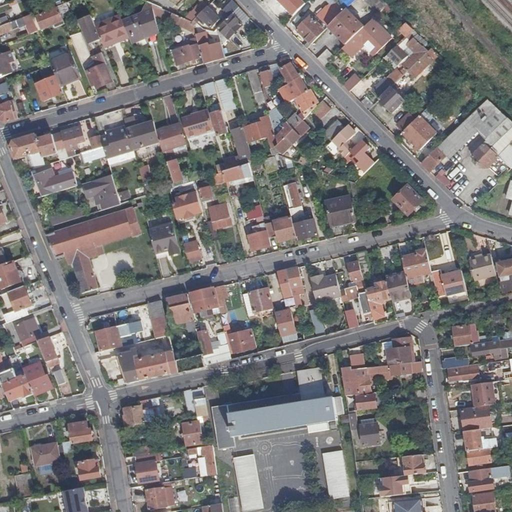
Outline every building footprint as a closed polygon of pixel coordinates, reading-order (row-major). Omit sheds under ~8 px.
[(144,0),(143,1),(147,3),(153,5),(163,9),(166,0),(144,0)] [(357,0),(334,0),(338,3),(330,10),(329,9),(318,18),(315,15),(313,17),(298,31),(312,45),(330,28),(348,10),(357,0)] [(386,9),(389,6),(383,0),(365,0),(380,14),(386,9)] [(241,8),(234,1),(224,11),(231,18),(233,16),(241,8)] [(194,22),(209,8),(204,2),(186,19),(194,22)] [(60,8),(65,21),(76,17),(71,3),(60,8)] [(131,38),(133,44),(162,34),(156,16),(153,5),(147,3),(142,15),(125,22),(131,38)] [(153,5),(156,16),(177,24),(197,34),(195,26),(194,22),(186,19),(163,9),(153,5)] [(391,14),(395,11),(389,6),(386,9),(391,14)] [(57,29),(67,25),(65,21),(60,8),(38,17),(44,30),(55,25),(57,29)] [(221,21),(209,8),(194,22),(195,26),(200,21),(204,26),(207,24),(212,29),(221,21)] [(348,46),(366,29),(348,10),(330,28),(348,46)] [(28,26),(32,35),(40,32),(34,19),(32,15),(3,27),(0,28),(0,34),(1,36),(20,29),(28,26)] [(97,27),(107,49),(131,38),(125,22),(122,16),(97,27)] [(233,16),(231,18),(219,30),(223,45),(224,47),(244,26),(233,16)] [(95,26),(97,25),(94,18),(82,23),(91,45),(92,45),(97,43),(102,41),(95,26)] [(395,40),(375,20),(366,29),(348,46),(344,50),(353,59),(366,47),(377,57),(395,40)] [(416,31),(409,25),(408,24),(401,31),(409,38),(416,31)] [(204,58),(206,65),(227,58),(224,47),(223,45),(212,48),(208,34),(198,36),(199,40),(204,58)] [(187,63),(204,58),(199,40),(195,41),(196,44),(194,45),(194,47),(192,47),(192,46),(176,50),(180,65),(187,62),(187,63)] [(410,74),(431,53),(425,48),(424,48),(416,40),(409,46),(418,54),(412,60),(405,67),(407,69),(402,75),(405,78),(410,74)] [(319,59),(326,67),(335,58),(328,50),(319,59)] [(441,57),(434,50),(431,53),(410,74),(412,76),(414,74),(419,79),(441,57)] [(0,79),(14,74),(10,65),(16,63),(16,62),(12,52),(0,56),(0,79)] [(107,66),(109,66),(104,54),(97,57),(102,67),(89,72),(95,86),(97,85),(98,89),(114,83),(107,66)] [(405,67),(412,60),(409,56),(401,63),(405,67)] [(74,59),(55,68),(58,77),(62,86),(75,81),(81,78),(82,78),(74,59)] [(10,65),(14,74),(23,70),(20,61),(16,62),(16,63),(10,65)] [(314,112),(319,108),(317,106),(320,104),(312,91),(309,93),(293,65),(282,71),(288,81),(285,82),(287,85),(290,91),(293,89),(299,100),(297,101),(298,104),(304,115),(300,119),(297,116),(289,124),(294,132),(304,123),(314,112)] [(272,71),(271,67),(262,70),(267,89),(276,86),(275,80),(272,71)] [(267,102),(258,71),(250,74),(258,104),(267,102)] [(395,88),(405,78),(402,75),(401,74),(390,85),(395,88)] [(352,93),(364,82),(358,76),(346,87),(352,93)] [(46,103),(66,94),(62,86),(58,77),(38,85),(46,103)] [(239,111),(230,80),(219,83),(227,114),(239,111)] [(9,84),(0,87),(0,91),(1,95),(12,91),(9,84)] [(219,95),(216,84),(208,86),(211,97),(219,95)] [(290,91),(287,85),(280,90),(289,106),(297,101),(299,100),(293,89),(290,91)] [(276,86),(267,89),(268,93),(270,96),(278,91),(276,86)] [(394,89),(382,101),(395,115),(407,103),(394,89)] [(15,102),(0,107),(0,119),(0,120),(6,124),(20,119),(15,102)] [(511,120),(490,102),(457,133),(423,165),(432,174),(448,158),(449,159),(478,132),(480,134),(490,144),(475,159),(484,168),(482,170),(484,172),(486,170),(491,170),(501,160),(510,166),(500,176),(505,180),(511,172),(511,120)] [(332,111),(324,103),(319,108),(314,112),(323,121),(332,111)] [(230,134),(222,105),(214,107),(215,110),(212,110),(220,137),(230,134)] [(217,134),(210,111),(201,114),(201,115),(184,120),(191,142),(217,134)] [(421,118),(422,117),(418,113),(414,117),(411,115),(399,126),(406,133),(421,118)] [(277,157),(279,157),(277,149),(279,146),(277,139),(271,118),(263,120),(264,124),(255,127),(254,124),(251,123),(247,125),(244,126),(245,129),(250,145),(269,139),(274,158),(277,157)] [(438,136),(421,118),(406,133),(405,134),(422,151),(438,136)] [(159,133),(155,123),(145,126),(139,128),(137,122),(136,119),(126,122),(128,128),(135,151),(162,143),(159,133)] [(277,149),(279,157),(281,154),(284,156),(311,130),(304,123),(294,132),(279,146),(277,149)] [(334,142),(347,130),(340,123),(326,136),(333,143),(334,142)] [(277,139),(279,146),(294,132),(289,124),(284,128),(286,130),(277,139)] [(182,126),(159,133),(162,143),(164,153),(166,153),(167,157),(177,154),(175,150),(187,146),(182,126)] [(83,128),(63,134),(71,159),(78,157),(76,150),(81,148),(81,147),(88,145),(83,128)] [(135,151),(128,128),(113,132),(114,137),(110,138),(109,136),(103,138),(106,148),(108,158),(109,160),(110,159),(117,157),(136,152),(135,151)] [(352,154),(358,148),(351,141),(357,135),(349,128),(347,130),(334,142),(341,150),(339,153),(346,160),(352,154)] [(255,164),(250,145),(245,129),(235,132),(243,158),(238,160),(241,169),(251,165),(255,164)] [(478,132),(449,159),(452,162),(480,134),(478,132)] [(63,134),(39,140),(45,159),(60,154),(62,162),(71,159),(63,134)] [(39,140),(38,136),(15,142),(12,149),(17,161),(30,157),(34,170),(47,166),(45,159),(39,140)] [(103,138),(102,136),(92,139),(96,151),(106,148),(103,138)] [(363,178),(376,165),(366,156),(372,150),(364,142),(358,148),(352,154),(356,158),(362,164),(353,172),(363,178)] [(96,151),(93,152),(84,155),(87,164),(108,158),(106,148),(96,151)] [(350,164),(356,158),(352,154),(346,160),(350,164)] [(119,164),(117,157),(110,159),(112,166),(119,164)] [(174,157),(167,160),(168,165),(170,165),(176,185),(174,185),(175,189),(186,186),(182,174),(178,160),(175,161),(174,157)] [(281,171),(277,157),(274,158),(265,161),(266,166),(268,175),(281,171)] [(241,169),(238,160),(237,158),(225,162),(226,165),(228,173),(241,169)] [(266,166),(265,161),(255,164),(251,165),(253,170),(266,166)] [(500,162),(493,170),(500,175),(506,168),(500,162)] [(225,174),(228,173),(226,165),(219,167),(221,175),(225,174)] [(225,174),(228,184),(254,176),(253,170),(251,165),(241,169),(228,173),(225,174)] [(149,166),(141,169),(144,180),(153,178),(149,166)] [(36,177),(44,198),(62,193),(80,187),(75,173),(56,179),(53,171),(36,177)] [(186,186),(191,184),(187,172),(182,174),(186,186)] [(218,187),(228,184),(225,174),(221,175),(216,177),(218,187)] [(123,206),(114,176),(84,185),(88,198),(96,196),(99,205),(111,201),(113,209),(123,206)] [(364,184),(357,186),(359,197),(366,196),(364,184)] [(293,219),(298,238),(301,237),(302,242),(320,237),(316,222),(314,222),(313,217),(309,217),(310,220),(302,222),(303,225),(299,226),(298,220),(304,219),(303,217),(305,217),(301,200),(300,195),(297,185),(285,188),(293,219)] [(409,217),(424,203),(409,189),(395,202),(409,217)] [(214,200),(211,190),(202,193),(205,203),(214,200)] [(130,200),(128,192),(121,195),(123,202),(130,200)] [(181,206),(175,208),(179,222),(188,220),(188,222),(196,220),(196,218),(204,215),(199,196),(179,202),(181,206)] [(359,223),(353,199),(328,205),(334,229),(359,223)] [(68,257),(97,248),(103,245),(104,247),(107,245),(116,242),(116,243),(134,237),(135,240),(144,237),(135,209),(50,237),(57,260),(68,257)] [(220,214),(218,210),(211,212),(217,232),(234,226),(229,211),(224,213),(220,214)] [(249,214),(251,222),(253,222),(265,219),(263,211),(249,214)] [(53,217),(55,227),(69,223),(66,213),(53,217)] [(282,243),(298,239),(298,238),(293,219),(273,225),(271,218),(266,220),(267,225),(271,240),(280,238),(282,243)] [(255,229),(256,228),(267,225),(266,220),(265,219),(253,222),(255,229)] [(174,223),(151,228),(151,233),(175,227),(174,223)] [(255,252),(273,248),(271,240),(267,225),(256,228),(258,236),(251,238),(255,252)] [(151,233),(158,258),(167,255),(168,258),(182,254),(175,227),(151,233)] [(185,245),(190,265),(203,261),(197,242),(185,245)] [(0,268),(15,263),(8,244),(0,246),(0,268)] [(97,248),(68,257),(71,266),(75,265),(84,295),(100,291),(91,261),(100,258),(97,248)] [(404,260),(407,275),(409,281),(410,281),(425,277),(434,275),(429,252),(419,254),(419,256),(404,260)] [(367,253),(359,255),(361,264),(364,276),(372,275),(371,270),(372,269),(367,253)] [(499,264),(511,261),(511,256),(498,259),(499,264)] [(498,278),(493,257),(471,262),(477,283),(498,278)] [(500,284),(500,288),(505,287),(506,293),(511,292),(511,261),(499,264),(504,283),(500,284)] [(23,283),(15,263),(0,268),(0,286),(2,291),(23,283)] [(364,276),(361,264),(350,267),(355,284),(354,284),(355,290),(347,292),(349,302),(360,300),(364,315),(365,314),(367,321),(361,323),(361,322),(359,322),(356,312),(348,315),(352,330),(372,325),(376,324),(376,321),(368,291),(364,276)] [(288,272),(297,308),(298,310),(303,308),(300,296),(305,294),(304,289),(304,288),(299,269),(288,272)] [(288,272),(280,274),(287,299),(288,299),(290,310),(297,308),(288,272)] [(407,275),(388,279),(389,283),(394,303),(414,299),(409,281),(407,275)] [(324,276),(313,279),(319,304),(343,298),(342,293),(338,277),(328,279),(325,280),(324,276)] [(425,277),(410,281),(412,288),(427,285),(425,277)] [(379,289),(368,291),(376,321),(387,319),(382,303),(391,301),(392,304),(394,303),(389,283),(378,285),(379,289)] [(468,292),(466,283),(437,290),(441,302),(450,300),(449,297),(468,292)] [(215,289),(220,308),(226,307),(224,300),(229,298),(226,287),(215,289)] [(32,307),(25,288),(9,294),(16,312),(5,316),(8,324),(29,316),(27,309),(32,307)] [(215,289),(192,295),(196,315),(202,314),(203,319),(207,319),(207,321),(214,319),(213,316),(214,316),(212,310),(220,308),(215,289)] [(270,290),(245,296),(250,315),(275,309),(270,290)] [(471,302),(468,292),(449,297),(450,300),(441,302),(442,309),(471,302)] [(189,296),(169,301),(175,327),(189,323),(192,333),(196,332),(197,338),(200,337),(198,329),(189,296)] [(163,302),(150,305),(159,340),(171,337),(163,302)] [(310,311),(317,336),(326,334),(318,308),(310,311)] [(292,312),(278,316),(283,337),(297,334),(297,333),(292,312)] [(15,327),(24,348),(39,342),(43,341),(34,319),(15,327)] [(98,333),(103,353),(123,348),(122,341),(124,341),(125,341),(128,343),(138,341),(136,335),(137,335),(135,326),(131,326),(98,333)] [(455,329),(458,349),(474,346),(475,346),(473,335),(472,329),(472,327),(455,329)] [(200,337),(204,356),(205,357),(214,354),(213,348),(209,332),(202,334),(201,328),(198,329),(200,337)] [(233,338),(232,338),(236,355),(258,350),(254,332),(233,338)] [(283,337),(285,345),(299,341),(297,334),(283,337)] [(205,357),(207,365),(233,359),(228,339),(226,335),(222,336),(226,354),(222,355),(220,351),(217,351),(216,348),(213,348),(214,354),(205,357)] [(43,341),(39,342),(53,375),(54,375),(59,387),(67,384),(62,371),(56,373),(53,367),(60,364),(50,338),(43,341)] [(228,339),(233,359),(237,357),(236,355),(232,338),(228,339)] [(392,367),(416,364),(414,339),(396,341),(397,350),(390,350),(392,367)] [(509,350),(511,349),(511,340),(491,344),(481,345),(475,346),(474,346),(475,357),(496,354),(497,360),(510,359),(509,350)] [(97,354),(100,362),(123,356),(130,355),(136,354),(136,353),(134,345),(123,348),(103,353),(97,354)] [(130,355),(123,356),(132,384),(141,382),(141,381),(172,374),(179,372),(177,362),(175,353),(135,362),(132,363),(130,355)] [(177,362),(179,372),(207,365),(205,357),(204,356),(177,362)] [(364,356),(351,358),(354,371),(366,369),(364,356)] [(444,363),(445,371),(451,370),(458,369),(458,364),(457,362),(444,363)] [(41,363),(24,371),(26,376),(34,395),(35,397),(53,390),(49,380),(48,380),(41,363)] [(425,373),(424,363),(416,364),(392,367),(366,369),(354,371),(344,372),(347,397),(373,394),(371,380),(387,379),(387,378),(402,376),(425,373)] [(458,369),(451,370),(451,374),(450,374),(451,383),(481,379),(479,366),(470,367),(458,369)] [(115,370),(121,387),(128,385),(122,368),(115,370)] [(236,437),(308,426),(329,423),(339,421),(338,416),(345,415),(343,399),(335,399),(327,400),(322,368),(300,372),(303,395),(305,403),(284,407),(283,398),(216,409),(222,450),(238,447),(236,437)] [(0,375),(0,378),(10,402),(23,397),(25,399),(34,395),(26,376),(18,380),(14,370),(0,375)] [(493,384),(475,387),(479,409),(489,407),(492,407),(495,406),(496,406),(493,384)] [(428,398),(427,390),(415,392),(416,400),(428,398)] [(303,395),(283,398),(284,407),(305,403),(303,395)] [(357,398),(359,412),(378,410),(376,396),(357,398)] [(210,417),(208,399),(197,401),(200,419),(210,417)] [(126,418),(127,430),(152,426),(151,420),(149,410),(143,410),(143,407),(127,410),(128,415),(128,417),(126,418)] [(463,411),(466,429),(492,425),(489,407),(479,409),(463,411)] [(355,412),(349,413),(352,432),(358,431),(355,412)] [(188,447),(205,444),(204,438),(208,437),(207,430),(206,429),(205,424),(202,424),(201,422),(185,425),(188,447)] [(329,423),(308,426),(309,433),(330,430),(329,423)] [(74,445),(93,441),(93,439),(95,439),(94,434),(92,433),(92,432),(89,432),(86,433),(84,425),(71,427),(74,445)] [(376,425),(363,427),(362,427),(365,448),(381,446),(378,425),(376,425)] [(493,430),(482,431),(483,442),(495,440),(494,429),(493,430)] [(467,433),(469,453),(490,450),(491,450),(499,449),(498,440),(495,440),(483,442),(482,431),(467,433)] [(505,448),(511,446),(511,434),(503,436),(505,448)] [(64,445),(66,456),(73,455),(71,444),(64,445)] [(57,445),(33,450),(36,468),(40,467),(41,472),(53,470),(52,465),(61,463),(57,445)] [(219,476),(215,446),(189,450),(190,456),(204,454),(205,457),(208,456),(208,458),(211,477),(219,476)] [(136,450),(137,458),(150,456),(149,448),(136,450)] [(490,450),(469,453),(472,467),(493,464),(491,454),(491,450),(490,450)] [(344,451),(324,454),(332,500),(351,497),(344,451)] [(150,456),(137,458),(141,485),(161,482),(161,485),(165,484),(172,483),(171,478),(160,479),(160,477),(164,477),(163,469),(159,469),(158,463),(163,462),(162,454),(150,456)] [(246,511),(248,511),(265,509),(256,456),(238,460),(246,511)] [(423,456),(407,458),(408,477),(416,476),(428,475),(427,466),(424,466),(423,456)] [(211,477),(208,458),(200,459),(203,478),(211,477)] [(502,468),(511,466),(511,460),(501,462),(502,468)] [(95,462),(80,465),(83,481),(101,478),(100,469),(97,470),(95,462)] [(186,472),(187,481),(199,479),(198,470),(186,472)] [(489,470),(472,473),(473,485),(472,485),(473,493),(492,490),(489,470)] [(428,482),(428,475),(416,476),(417,483),(428,482)] [(17,478),(21,501),(36,498),(32,476),(17,478)] [(70,478),(73,491),(80,490),(77,477),(70,478)] [(161,485),(147,487),(151,511),(169,509),(178,507),(174,483),(172,483),(165,484),(161,485)] [(65,493),(68,511),(88,511),(85,489),(80,490),(73,491),(65,493)] [(497,511),(495,494),(475,497),(476,511),(497,511)] [(425,511),(424,500),(396,503),(396,511),(425,511)]
